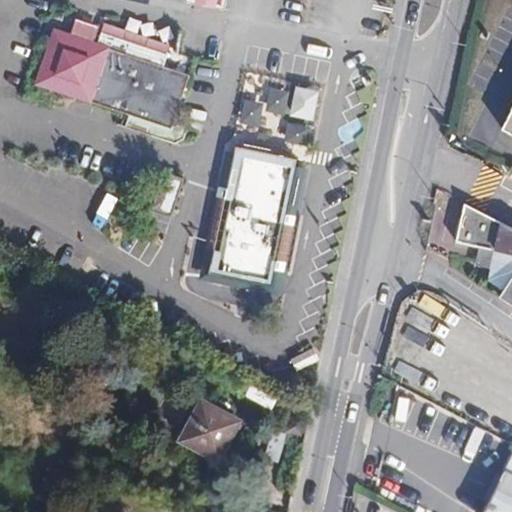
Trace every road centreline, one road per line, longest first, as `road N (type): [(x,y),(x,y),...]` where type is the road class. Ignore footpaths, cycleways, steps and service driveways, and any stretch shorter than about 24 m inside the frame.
road 1 (primary): [(332,511),(441,0)]
road 2 (primary): [(413,0),(304,511)]
